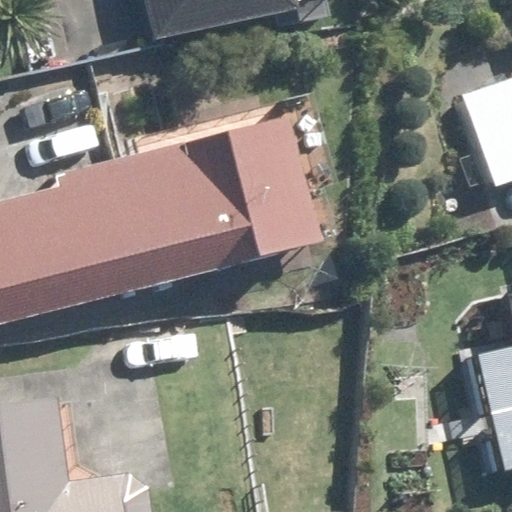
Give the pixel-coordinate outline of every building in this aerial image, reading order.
[(292,0),(145,0),(153,40),(295,10),(292,0)] [(511,82),(462,100),(493,189),(511,182),(511,82)] [(61,190),(0,203),(0,317),(314,244),(285,122),(57,176),(61,190)] [(183,335),(93,345),(97,380),(186,370),(183,335)] [(0,407),(0,511),(145,511),(143,494),(123,477),(65,487),(54,399),(0,407)]
